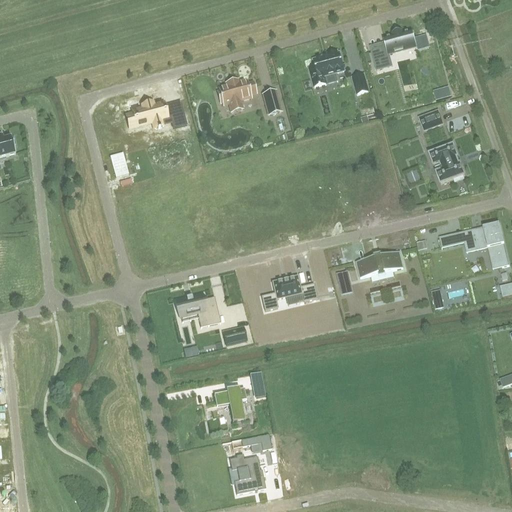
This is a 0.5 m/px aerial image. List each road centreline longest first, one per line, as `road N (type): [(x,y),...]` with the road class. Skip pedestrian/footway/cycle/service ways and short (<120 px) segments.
road 1 (residential): [(131,289),(84,100),(443,3)]
road 2 (unclassified): [(131,289),(511,198)]
road 3 (residential): [(254,511),(352,492),(482,511)]
road 4 (residential): [(53,307),(31,112),(0,121)]
road 5 (unclassified): [(174,511),(131,289)]
road 6 (unclassified): [(511,187),(443,3)]
road 7 (residential): [(23,511),(3,319)]
